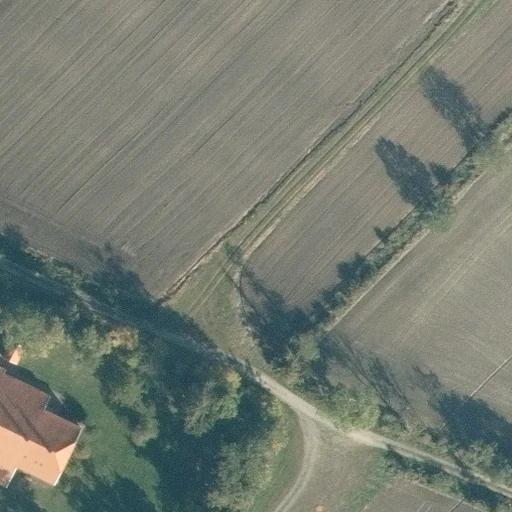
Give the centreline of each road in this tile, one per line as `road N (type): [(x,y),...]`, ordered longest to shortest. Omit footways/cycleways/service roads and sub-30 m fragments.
road 1 (track): [(141,332),(202,301),(248,240),(474,0)]
road 2 (unclassified): [(0,262),(333,427)]
road 3 (track): [(278,511),(333,427),(511,495)]
